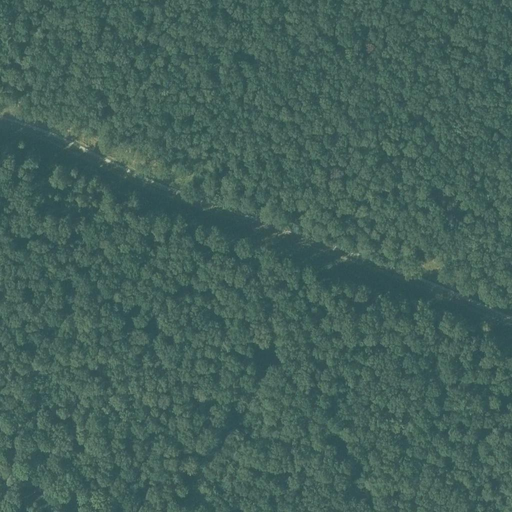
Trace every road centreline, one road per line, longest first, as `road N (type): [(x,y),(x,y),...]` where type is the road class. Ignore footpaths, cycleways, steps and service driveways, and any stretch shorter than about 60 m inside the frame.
road 1 (track): [(0,122),(511,326)]
road 2 (track): [(260,371),(198,458),(185,511)]
road 3 (track): [(257,227),(269,322),(260,371)]
